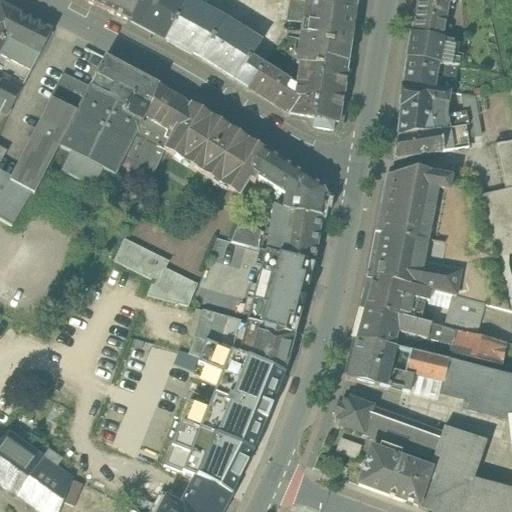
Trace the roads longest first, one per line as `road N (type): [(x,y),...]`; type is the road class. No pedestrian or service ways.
road 1 (residential): [(363,187),(32,0)]
road 2 (residential): [(278,477),(310,397),(363,187)]
road 3 (residential): [(363,187),(395,0)]
